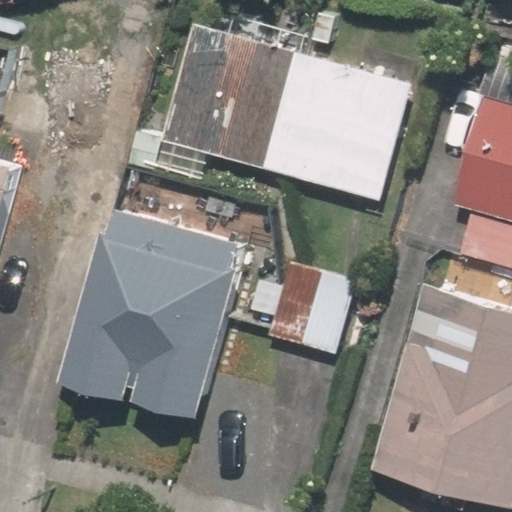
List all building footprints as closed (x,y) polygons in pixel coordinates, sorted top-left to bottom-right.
[(434,68),(220,10),(186,135),(400,193),(434,68)] [(511,72),(476,193),(489,197),(475,243),(511,254),(511,72)] [(0,135),(0,311),(44,147),(0,135)] [(262,230),(133,194),(82,371),(224,411),(250,318),(354,347),(376,270),(306,250),(298,279),(252,265),(262,230)] [(511,281),(458,267),(407,456),(511,484),(511,281)]
